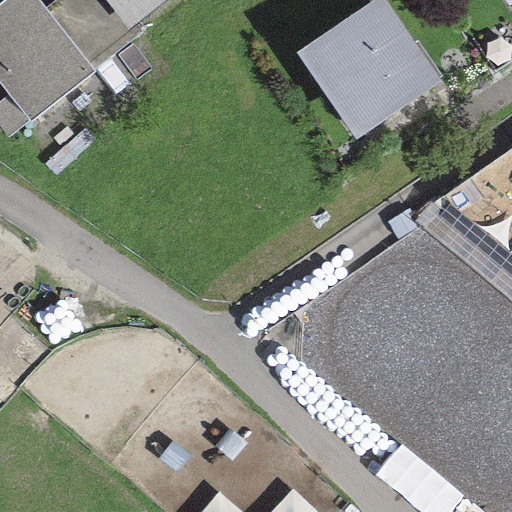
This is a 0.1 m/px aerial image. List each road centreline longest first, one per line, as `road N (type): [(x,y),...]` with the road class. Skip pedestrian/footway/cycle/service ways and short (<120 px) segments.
road 1 (residential): [(0,192),(381,511)]
road 2 (track): [(0,371),(92,269)]
